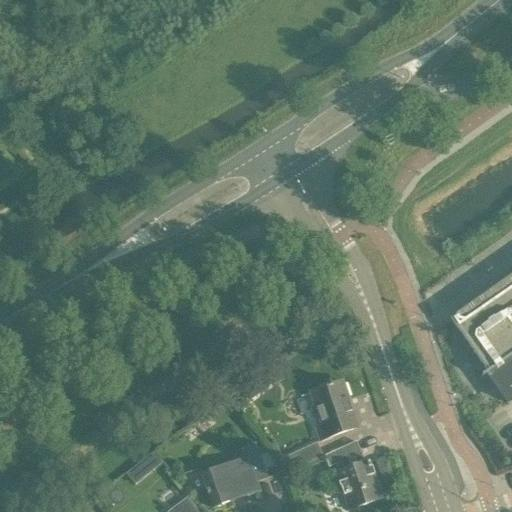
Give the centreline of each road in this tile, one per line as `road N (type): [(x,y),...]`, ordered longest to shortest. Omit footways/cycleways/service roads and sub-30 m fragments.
road 1 (tertiary): [(443,511),(371,318),(290,173)]
road 2 (secondary): [(68,282),(187,235),(290,173)]
road 3 (secondary): [(267,141),(129,230),(68,282)]
road 4 (secondary): [(290,173),(402,92),(466,27)]
road 5 (secondary): [(466,27),(267,141)]
